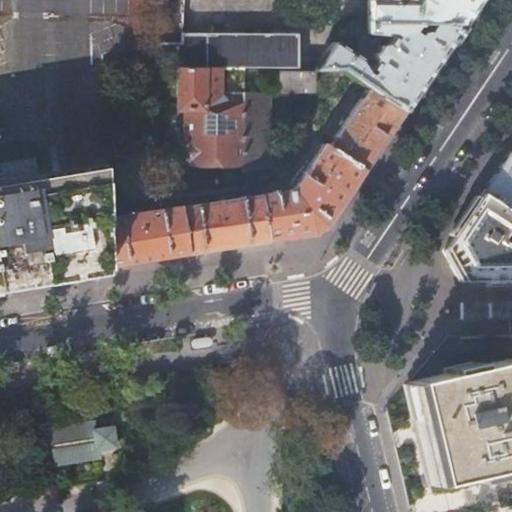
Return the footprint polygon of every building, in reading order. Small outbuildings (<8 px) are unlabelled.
[(185,36),(185,0),(160,0),(157,69),(180,70),(221,70),(278,70),(299,70),(299,35),(185,36)] [(477,0),(411,0),(409,3),(367,3),(366,23),(365,24),(461,25),(477,0)] [(428,74),(461,25),(365,24),(365,36),(390,36),(384,45),(382,44),(377,45),(371,54),(372,60),(374,61),(368,70),(359,60),(334,43),(315,70),(341,70),(368,88),(403,111),(428,74)] [(221,70),(180,70),(180,110),(187,110),(187,140),(186,140),(186,165),(242,166),(242,102),(221,102),(221,70)] [(299,70),(278,70),(278,90),(312,90),(312,70),(299,70)] [(382,142),(403,111),(368,88),(346,121),(342,118),(339,123),(343,126),(328,148),(363,170),(382,142)] [(242,102),(242,166),(242,170),(254,168),(270,166),(269,94),(243,93),(241,93),(242,102)] [(359,177),(363,170),(328,148),(323,145),(294,188),(257,195),(264,243),(313,235),(325,227),(359,177)] [(511,146),(480,194),(511,214),(511,146)] [(0,285),(107,268),(104,218),(103,191),(121,190),(120,188),(132,186),(129,166),(111,167),(108,167),(102,167),(8,183),(6,171),(0,171),(0,285)] [(511,214),(480,194),(442,250),(458,281),(464,281),(511,279),(511,243),(510,243),(501,240),(502,238),(502,236),(500,235),(498,235),(511,214)] [(178,207),(176,207),(185,256),(225,249),(264,243),(257,195),(227,200),(226,195),(221,196),(222,201),(178,208),(178,207)] [(176,207),(104,218),(107,268),(185,256),(176,207)] [(207,338),(205,337),(196,338),(194,339),(192,341),(192,343),(192,345),(193,347),(195,348),(197,348),(206,347),(208,346),(209,343),(209,340),(207,338)] [(511,511),(511,340),(506,359),(414,380),(408,381),(433,484),(511,464),(511,506),(510,507),(511,511)] [(95,450),(92,429),(91,428),(91,426),(38,435),(38,436),(43,460),(43,461),(96,453),(95,452),(95,450)] [(116,447),(112,426),(92,429),(95,450),(116,447)]
